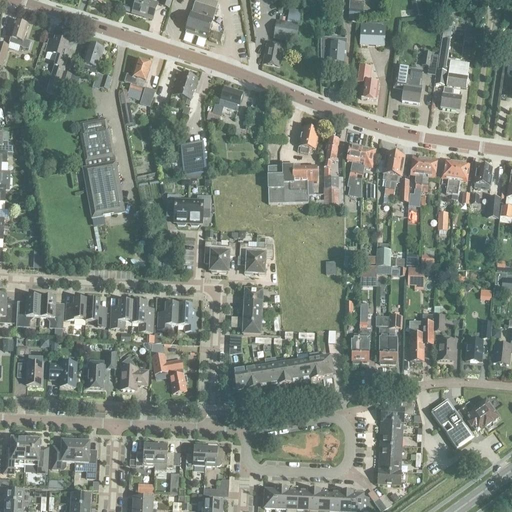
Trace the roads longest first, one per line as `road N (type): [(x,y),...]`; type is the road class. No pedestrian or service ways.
road 1 (tertiary): [(511,152),(352,119),(16,0)]
road 2 (residential): [(247,456),(257,469),(325,474),(349,457),(349,431),(336,419),(249,434)]
road 3 (residential): [(0,278),(197,287)]
road 4 (unclassified): [(348,398),(440,384),(511,388)]
road 5 (residential): [(211,292),(211,428)]
